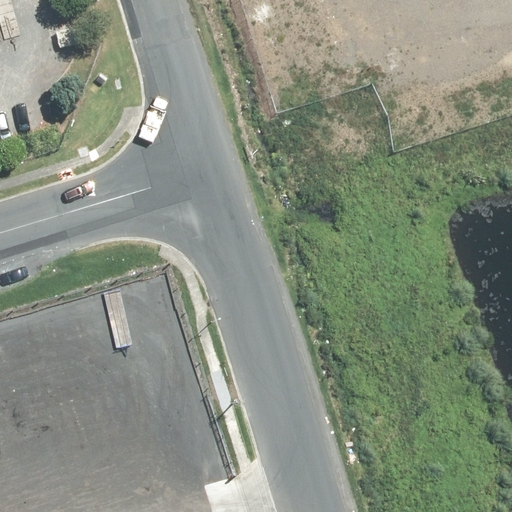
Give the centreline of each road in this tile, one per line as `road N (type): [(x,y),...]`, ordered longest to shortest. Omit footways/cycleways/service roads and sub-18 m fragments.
road 1 (secondary): [(308,511),(202,173)]
road 2 (secondary): [(0,235),(202,173)]
road 3 (tertiary): [(202,173),(151,0)]
